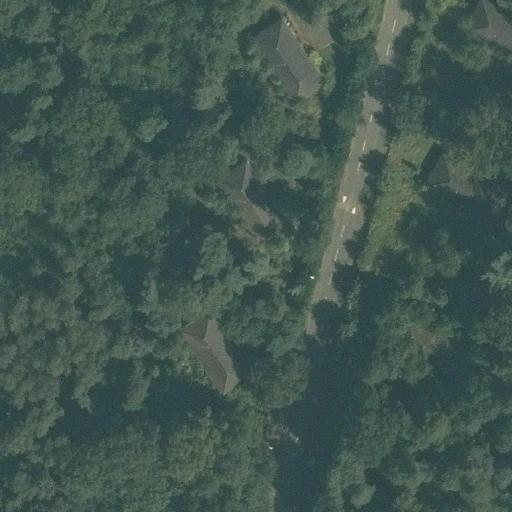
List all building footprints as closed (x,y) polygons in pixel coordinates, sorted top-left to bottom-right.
[(270,4),(254,0),(247,0),(245,10),(268,15),(270,4)] [(511,12),(487,0),(481,0),(467,28),(511,50),(511,12)] [(323,81),(280,19),(252,38),(295,100),(323,81)] [(511,187),(444,152),(428,182),(495,217),(511,187)] [(511,171),(511,160),(496,152),(491,162),(511,173),(511,171)] [(288,222),(246,160),(218,179),(260,241),(288,222)] [(472,342),(405,307),(389,338),(456,373),(472,342)] [(251,371),(208,309),(180,329),(223,391),(251,371)] [(476,321),(456,310),(450,320),(471,331),(476,321)]
